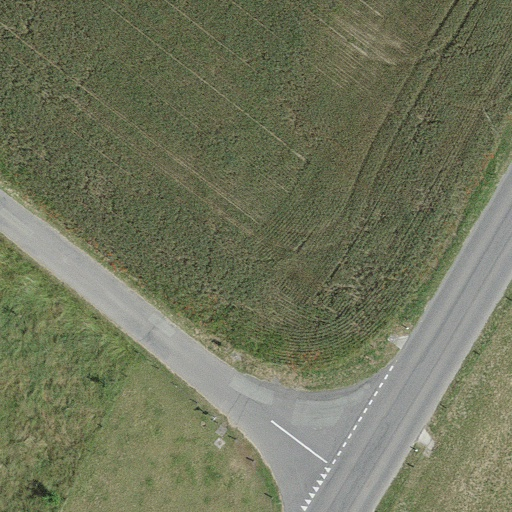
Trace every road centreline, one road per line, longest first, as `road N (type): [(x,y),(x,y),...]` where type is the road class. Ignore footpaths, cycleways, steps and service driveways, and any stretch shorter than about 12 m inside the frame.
road 1 (unclassified): [(0,198),(351,488)]
road 2 (tertiary): [(511,229),(351,488)]
